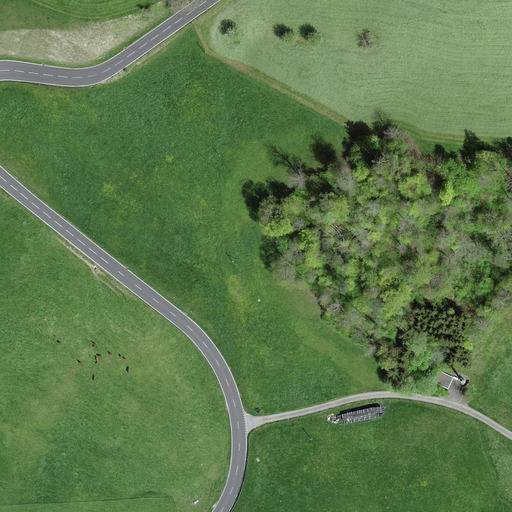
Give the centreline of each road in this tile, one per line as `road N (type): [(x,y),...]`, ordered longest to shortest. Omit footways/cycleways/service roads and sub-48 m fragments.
road 1 (secondary): [(220,511),(239,439),(236,408),(214,357),(172,312),(0,175)]
road 2 (secondary): [(0,70),(93,75),(207,0)]
